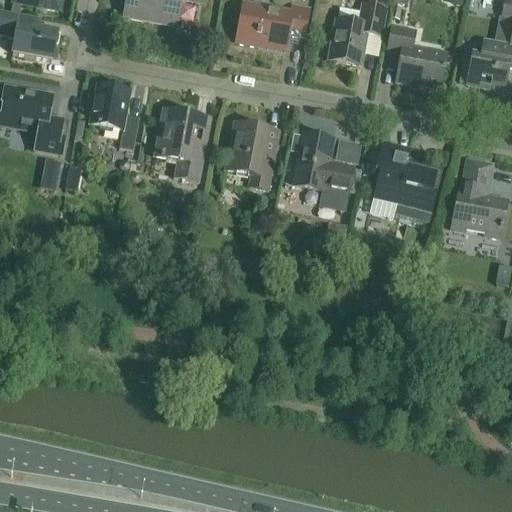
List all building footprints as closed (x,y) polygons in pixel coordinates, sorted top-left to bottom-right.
[(12,0),(12,5),(60,14),(62,0),(12,0)] [(126,0),(123,20),(176,29),(181,2),(201,6),(202,0),(126,0)] [(511,21),(511,37),(510,49),(485,45),(482,56),(474,55),(467,90),(501,97),(507,69),(511,70),(511,5),(504,4),(501,19),(511,21)] [(236,45),(259,50),(260,44),(286,49),(288,37),(304,40),(309,12),(292,8),(291,16),(243,7),(236,45)] [(328,64),(360,70),(366,37),(380,40),(385,13),(362,9),(358,28),(335,24),(328,64)] [(0,39),(15,42),(12,56),(51,64),(56,36),(29,31),(31,20),(0,14),(0,39)] [(395,87),(412,90),(412,88),(439,93),(446,58),(412,51),(415,35),(390,31),(385,57),(400,59),(395,87)] [(122,134),(119,152),(133,155),(139,121),(126,118),(130,95),(96,89),(89,128),(122,134)] [(2,112),(0,122),(0,127),(0,128),(38,135),(34,154),(61,159),(64,141),(60,140),(63,123),(49,121),(53,99),(4,90),(0,112),(2,112)] [(173,181),(198,186),(209,122),(162,113),(153,161),(176,165),(173,181)] [(248,190),(268,194),(279,135),(234,127),(225,174),(250,178),(248,190)] [(329,167),(333,144),(302,138),(293,189),(324,195),(324,192),(348,197),(353,172),(329,167)] [(431,198),(436,178),(407,171),(411,153),(382,145),(374,176),(380,177),(373,203),(431,218),(436,199),(431,198)] [(458,196),(451,233),(500,242),(507,205),(486,201),(492,170),(467,165),(461,197),(458,196)] [(274,216),(291,217),(292,189),(275,189),(274,216)]
